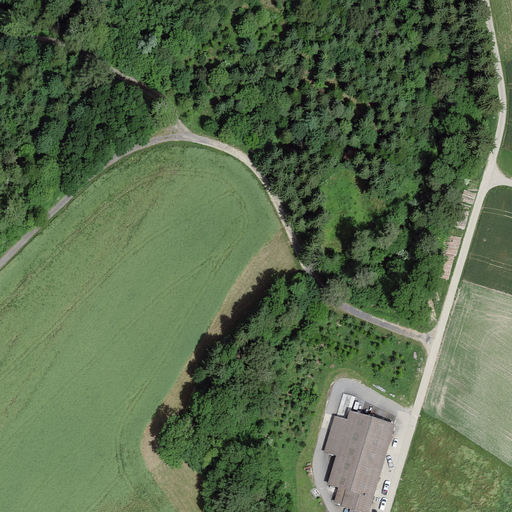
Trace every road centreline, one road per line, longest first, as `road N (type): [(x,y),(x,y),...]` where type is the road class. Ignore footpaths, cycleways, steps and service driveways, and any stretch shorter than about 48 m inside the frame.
road 1 (track): [(435,342),(338,303),(312,272),(264,175),(231,148),(185,135),(141,81),(84,40),(0,32)]
road 2 (track): [(485,0),(501,121),(385,511)]
road 3 (unclassified): [(0,267),(135,146),(185,135)]
